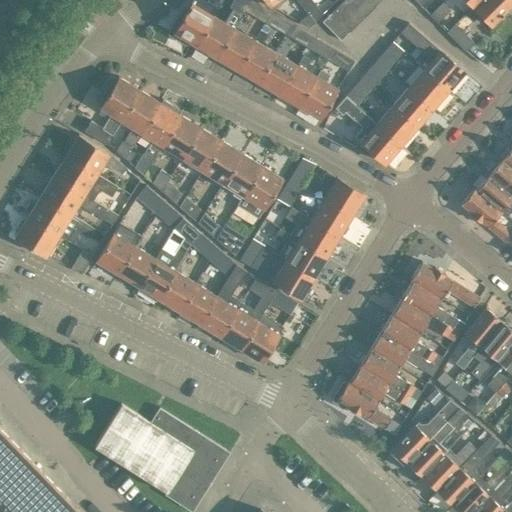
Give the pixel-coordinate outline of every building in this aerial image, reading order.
[(177,12),(168,28),(169,30),(185,40),(188,39),(189,37),(194,40),(212,10),(218,0),(189,0),(182,12),(180,11),(177,12)] [(194,40),(192,44),(205,51),(207,48),(215,52),(233,22),(234,22),(244,6),(243,5),(246,0),(230,0),(229,2),(232,4),(225,17),(212,10),(194,40)] [(246,0),(243,5),(244,6),(264,17),(270,7),(266,4),(262,0),(246,0)] [(300,0),(308,9),(314,17),(323,9),(317,2),(315,0),(300,0)] [(339,0),(332,8),(350,26),(358,18),(339,0)] [(356,0),(339,0),(358,18),(366,10),(356,0)] [(374,0),(356,0),(366,10),(375,1),(374,0)] [(444,0),(440,0),(429,10),(437,18),(450,5),(444,0)] [(471,1),(464,8),(472,16),(476,11),(477,12),(480,9),(491,21),(507,5),(509,7),(511,4),(511,0),(475,0),(473,2),(471,1)] [(270,7),(264,17),(285,29),(291,19),(270,7)] [(332,8),(323,16),(341,35),(350,26),(332,8)] [(308,9),(298,17),(308,23),(314,17),(308,9)] [(408,17),(400,26),(422,45),(422,49),(416,56),(424,63),(448,84),(464,66),(465,66),(440,44),(408,17)] [(291,19),(285,29),(305,42),(312,31),(291,19)] [(455,19),(446,27),(465,47),(473,38),(455,19)] [(233,22),(215,52),(236,65),(254,34),(234,22),(233,22)] [(312,31),(305,42),(326,54),(332,43),(312,31)] [(254,34),(236,65),(257,77),(275,46),(254,34)] [(392,36),(377,54),(388,64),(403,46),(392,36)] [(332,43),(326,54),(347,66),(354,56),(332,43)] [(275,46),(257,77),(277,89),(295,58),(275,46)] [(295,58),(277,89),(298,101),(316,71),(304,63),(309,55),(301,50),(296,59),(295,58)] [(377,54),(361,73),(372,82),(388,64),(377,54)] [(424,63),(408,81),(433,103),(448,84),(424,63)] [(92,115),(85,126),(107,139),(121,115),(140,85),(119,72),(118,74),(113,71),(110,72),(96,94),(97,97),(102,100),(100,102),(112,109),(103,123),(92,115)] [(316,71),(298,101),(320,114),(338,83),(316,71)] [(361,73),(347,88),(358,98),(372,82),(361,73)] [(408,81),(392,100),(417,121),(433,103),(408,81)] [(122,134),(115,145),(124,153),(138,130),(139,131),(141,127),(160,98),(140,85),(121,115),(132,122),(131,125),(130,124),(123,135),(122,134)] [(345,91),(335,103),(343,110),(346,107),(360,119),(361,124),(354,131),(357,133),(360,137),(385,158),(401,139),(377,118),(345,91)] [(142,149),(134,162),(143,170),(152,155),(162,140),(180,110),(171,104),(173,101),(162,94),(160,98),(141,127),(151,133),(142,149)] [(392,100),(377,118),(401,139),(417,121),(392,100)] [(180,110),(162,140),(173,147),(171,150),(180,156),(182,153),(201,123),(180,110)] [(201,123),(182,153),(202,165),(221,136),(201,123)] [(80,129),(67,150),(96,168),(102,157),(119,167),(123,160),(111,148),(80,129)] [(221,136),(202,165),(223,178),(241,148),(221,136)] [(511,141),(502,154),(511,162),(511,141)] [(241,148),(223,178),(243,191),(261,161),(241,148)] [(67,150),(54,170),(85,189),(85,190),(92,194),(98,184),(110,192),(117,181),(96,168),(67,150)] [(301,154),(290,172),(302,180),(315,160),(301,154)] [(511,162),(502,154),(488,169),(511,188),(511,162)] [(243,191),(237,200),(258,213),(264,204),(282,174),(261,161),(243,191)] [(160,165),(152,178),(162,187),(168,176),(171,171),(160,165)] [(325,166),(320,175),(331,181),(323,193),(352,211),(365,190),(325,166)] [(511,188),(488,169),(475,183),(502,205),(506,209),(511,202),(511,188)] [(54,170),(42,190),(72,209),(79,199),(112,220),(118,210),(92,194),(85,190),(85,189),(54,170)] [(290,172),(277,193),(289,200),(302,180),(290,172)] [(168,176),(162,187),(175,199),(182,189),(168,176)] [(146,180),(136,192),(155,208),(165,197),(146,180)] [(475,183),(461,199),(470,207),(469,208),(480,218),(481,215),(503,234),(511,242),(511,228),(510,226),(503,220),(501,222),(493,216),(502,205),(475,183)] [(42,190),(29,211),(59,230),(68,235),(75,223),(90,232),(95,224),(72,209),(42,190)] [(185,191),(178,202),(194,215),(200,205),(185,191)] [(323,193),(311,214),(339,231),(352,211),(323,193)] [(165,197),(155,208),(174,224),(183,213),(165,197)] [(290,201),(284,212),(295,218),(289,228),(298,234),(327,251),(339,231),(311,214),(290,201)] [(204,208),(197,218),(212,231),(219,221),(204,208)] [(29,211),(16,231),(46,250),(59,230),(29,211)] [(183,213),(174,224),(192,240),(201,229),(183,213)] [(225,219),(216,234),(235,251),(246,232),(225,219)] [(279,223),(273,233),(284,239),(278,249),(286,254),(314,271),(327,251),(298,234),(289,228),(289,229),(279,223)] [(115,227),(97,255),(118,268),(136,240),(134,238),(138,232),(131,227),(126,234),(115,227)] [(201,229),(192,240),(210,255),(220,245),(201,229)] [(252,233),(239,255),(251,262),(264,241),(252,233)] [(136,240),(118,268),(139,281),(156,252),(136,240)] [(83,244),(71,263),(81,269),(94,250),(83,244)] [(220,245),(210,255),(228,271),(229,271),(236,259),(220,245)] [(138,283),(138,284),(139,285),(149,291),(150,292),(151,290),(152,289),(159,293),(176,265),(176,264),(182,253),(173,248),(167,259),(156,252),(139,281),(138,283)] [(286,254),(273,275),(301,292),(314,271),(286,254)] [(421,256),(410,273),(412,275),(441,293),(446,286),(473,302),(479,292),(446,271),(447,270),(432,261),(431,263),(421,256)] [(217,290),(200,318),(220,331),(241,297),(229,289),(245,264),(236,259),(229,271),(228,271),(216,289),(217,290)] [(176,265),(159,293),(179,306),(197,277),(176,265)] [(241,297),(220,331),(240,343),(257,315),(258,316),(262,309),(261,308),(268,296),(270,296),(277,284),(255,271),(248,283),(260,290),(252,304),(241,297)] [(412,275),(401,293),(430,311),(440,316),(459,328),(464,318),(436,301),(441,293),(412,275)] [(197,277),(179,306),(200,318),(217,290),(216,289),(197,277)] [(277,284),(270,296),(291,309),(291,308),(298,297),(277,284)] [(401,293),(391,309),(420,327),(430,311),(401,293)] [(474,335),(456,358),(462,363),(465,360),(473,351),(502,316),(486,302),(465,327),(474,335)] [(257,315),(240,343),(260,355),(261,356),(278,328),(277,328),(282,321),(262,309),(258,316),(257,315)] [(391,309),(380,326),(436,361),(442,352),(437,349),(415,335),(420,327),(391,309)] [(440,316),(434,325),(453,336),(459,328),(440,316)] [(477,355),(469,366),(479,374),(485,367),(496,354),(497,354),(511,336),(511,323),(502,316),(473,351),(477,355)] [(380,326),(370,343),(399,361),(404,353),(431,369),(436,361),(380,326)] [(503,360),(487,379),(495,386),(511,367),(511,336),(497,354),(503,360)] [(370,343),(359,360),(416,396),(422,387),(403,375),(394,369),(399,361),(370,343)] [(348,377),(348,378),(377,396),(383,387),(411,404),(416,396),(359,360),(348,377)] [(443,368),(437,375),(445,382),(451,375),(443,368)] [(453,374),(445,383),(445,384),(452,390),(460,381),(453,374)] [(347,376),(336,394),(348,401),(347,403),(359,410),(360,408),(385,424),(385,423),(394,429),(395,429),(400,419),(389,412),(390,412),(374,402),(377,396),(348,378),(348,377),(347,376)] [(504,376),(496,386),(503,392),(511,382),(504,376)] [(435,383),(426,393),(433,399),(442,390),(435,383)] [(496,386),(486,397),(493,403),(503,392),(496,386)] [(474,390),(465,401),(476,410),(484,399),(474,390)] [(415,420),(392,443),(407,458),(460,403),(449,394),(436,408),(426,418),(419,418),(417,415),(413,419),(415,420)] [(121,398),(95,440),(166,485),(164,488),(183,500),(192,505),(229,446),(160,402),(151,417),(121,398)] [(460,403),(407,458),(422,472),(447,445),(439,437),(466,408),(460,403)] [(0,482),(29,511),(85,511),(0,424),(0,482)] [(483,426),(477,432),(482,437),(488,430),(483,426)] [(476,444),(436,486),(451,499),(473,476),(479,470),(471,463),(492,442),(498,436),(490,429),(480,439),(476,444)] [(447,445),(422,472),(436,486),(476,444),(468,436),(455,450),(448,443),(447,445)] [(498,436),(492,442),(499,449),(505,443),(498,436)] [(473,476),(451,499),(463,511),(466,511),(488,490),(493,484),(486,477),(511,449),(511,448),(505,443),(499,449),(479,470),(473,476)] [(488,490),(466,511),(494,511),(502,504),(503,504),(508,499),(503,493),(503,490),(511,479),(511,464),(493,484),(488,490)] [(502,504),(494,511),(510,511),(509,510),(511,507),(511,494),(508,499),(503,504),(502,504)]
